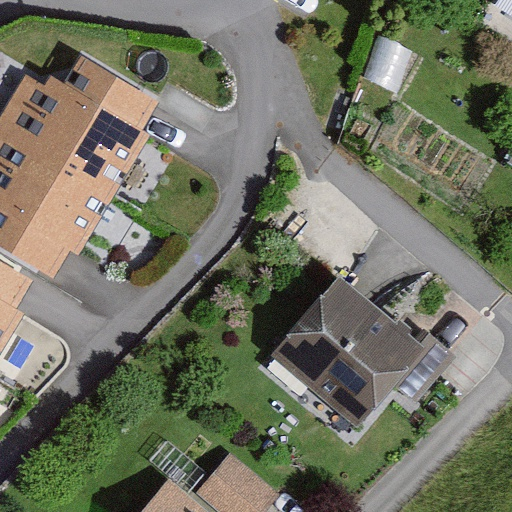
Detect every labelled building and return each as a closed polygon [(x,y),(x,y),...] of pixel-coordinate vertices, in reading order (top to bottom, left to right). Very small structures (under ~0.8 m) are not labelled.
[(37,85),(21,76),(0,109),(0,244),(49,274),(57,262),(65,248),(77,255),(149,136),(137,129),(145,117),(153,103),(71,53),(54,81),(43,75),(37,85)] [(0,360),(27,316),(16,309),(24,295),(32,283),(0,263),(0,360)] [(341,280),(274,356),(359,429),(397,386),(417,404),(456,358),(425,331),(414,344),(362,299),(341,280)] [(192,500),(205,511),(268,511),(281,497),(229,455),(192,500)] [(168,481),(141,511),(205,511),(192,500),(168,481)]
